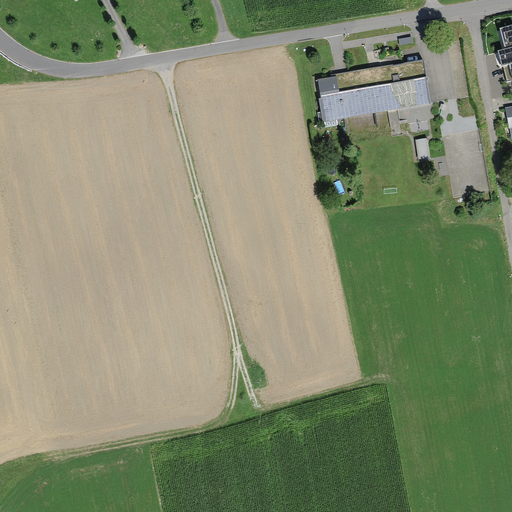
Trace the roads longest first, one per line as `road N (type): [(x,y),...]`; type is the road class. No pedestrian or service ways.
road 1 (track): [(160,57),(229,318),(234,355),(222,422),(198,434),(54,453),(14,470)]
road 2 (unclassified): [(0,35),(32,59),(79,69),(468,7)]
road 3 (residential): [(468,7),(511,246)]
